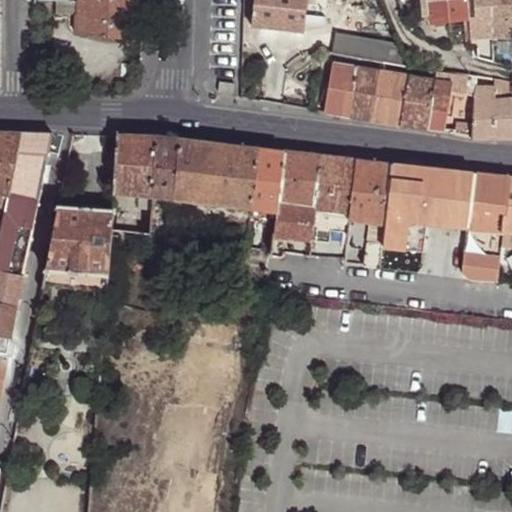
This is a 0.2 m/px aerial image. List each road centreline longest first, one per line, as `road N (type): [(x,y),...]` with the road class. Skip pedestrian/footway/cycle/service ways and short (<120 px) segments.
road 1 (tertiary): [(511,156),(174,118)]
road 2 (residential): [(59,170),(0,461)]
road 3 (tertiary): [(174,118),(16,111)]
